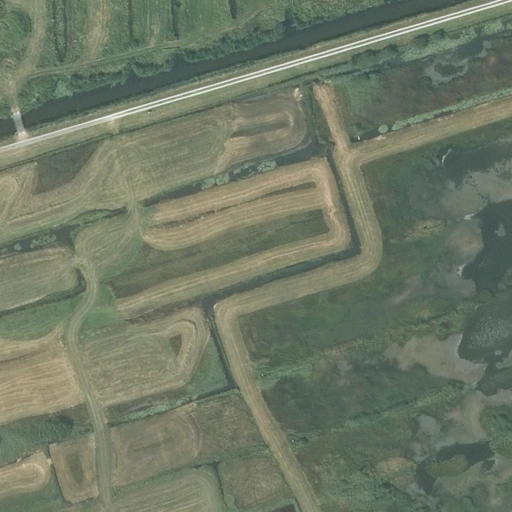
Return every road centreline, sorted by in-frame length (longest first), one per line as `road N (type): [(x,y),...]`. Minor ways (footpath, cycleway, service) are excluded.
road 1 (track): [(507,0),(0,150)]
road 2 (track): [(111,117),(136,219),(103,259),(72,335),(99,427),(109,511)]
road 3 (track): [(290,0),(238,25),(34,78),(0,95)]
